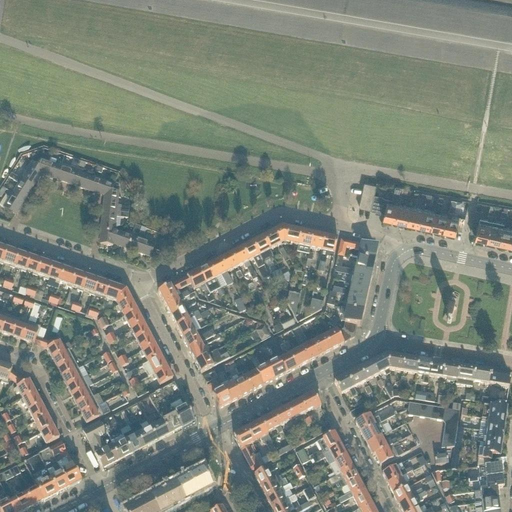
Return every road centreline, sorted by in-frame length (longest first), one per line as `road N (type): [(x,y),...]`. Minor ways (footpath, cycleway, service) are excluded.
road 1 (residential): [(387,239),(277,214),(138,283)]
road 2 (residential): [(0,356),(35,369),(65,435),(102,488)]
road 3 (residential): [(216,428),(138,283)]
road 4 (residential): [(138,283),(0,230)]
road 5 (residential): [(375,338),(511,360)]
road 6 (tertiary): [(102,488),(216,428)]
